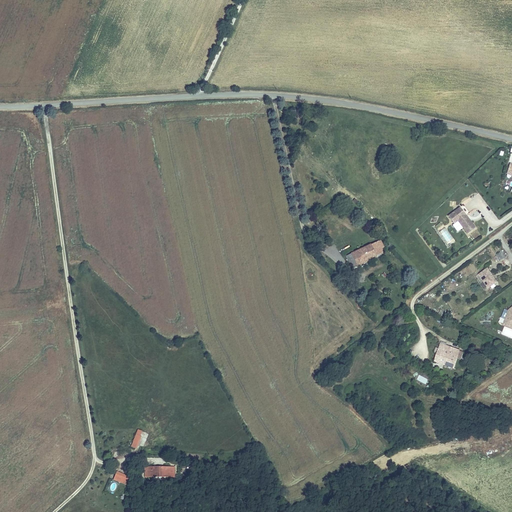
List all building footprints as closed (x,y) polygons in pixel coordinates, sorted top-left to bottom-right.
[(478,225),(463,204),(451,213),(456,221),(460,218),(469,231),(478,225)] [(446,242),(453,238),(446,229),(440,233),(446,242)] [(376,241),(346,257),(351,267),(381,250),(376,241)] [(499,261),(505,258),(502,251),(495,255),(499,261)] [(494,275),(495,275),(490,268),(481,274),(490,287),(499,281),(496,277),(495,277),(494,275)] [(384,270),(380,274),(385,280),(389,276),(384,270)] [(433,360),(453,367),(460,350),(439,342),(433,360)] [(426,384),(428,379),(419,375),(416,380),(426,384)] [(137,429),(130,447),(136,449),(142,431),(137,429)] [(146,460),(145,469),(172,471),(173,463),(146,460)] [(115,472),(113,481),(127,484),(129,476),(115,472)]
